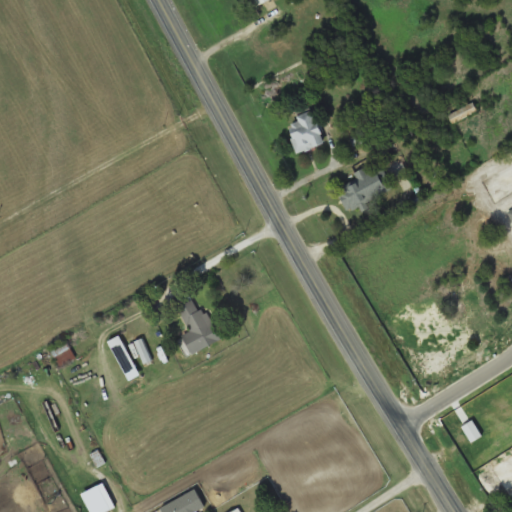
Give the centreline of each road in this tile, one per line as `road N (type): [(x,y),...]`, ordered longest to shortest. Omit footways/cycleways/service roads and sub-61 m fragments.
road 1 (tertiary): [(453,511),(158,0)]
road 2 (residential): [(400,424),(511,350)]
